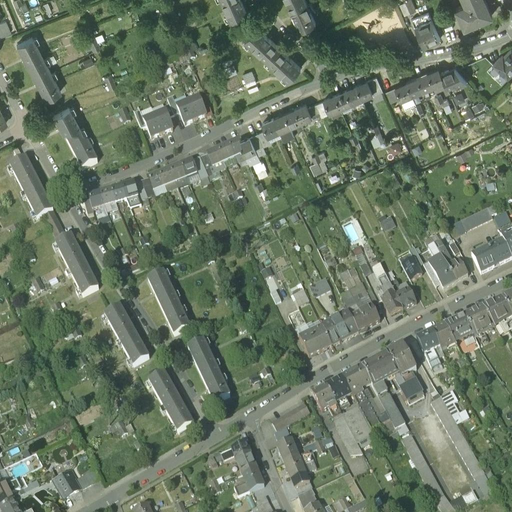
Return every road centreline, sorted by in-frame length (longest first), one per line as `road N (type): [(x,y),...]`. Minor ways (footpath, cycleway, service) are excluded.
road 1 (residential): [(335,75),(150,163),(62,193)]
road 2 (residential): [(511,285),(251,419)]
road 3 (residential): [(62,193),(216,437)]
road 4 (residential): [(511,34),(335,75)]
road 5 (residential): [(216,437),(110,499)]
